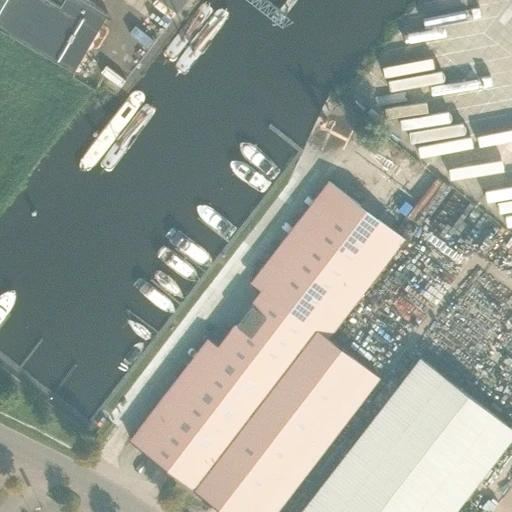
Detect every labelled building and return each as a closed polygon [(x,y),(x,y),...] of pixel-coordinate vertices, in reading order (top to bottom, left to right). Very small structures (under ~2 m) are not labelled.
[(0,0),(0,27),(75,71),(108,13),(85,0),(64,0),(61,6),(51,0),(0,0)] [(263,289),(316,329),(327,338),(403,239),(329,182),(252,282),(263,289)] [(194,488),(316,329),(263,289),(252,282),(131,439),(194,488)] [(275,511),(379,378),(327,338),(316,329),(194,488),(225,511),(275,511)] [(453,511),(511,436),(511,427),(420,357),(300,511),(453,511)]
